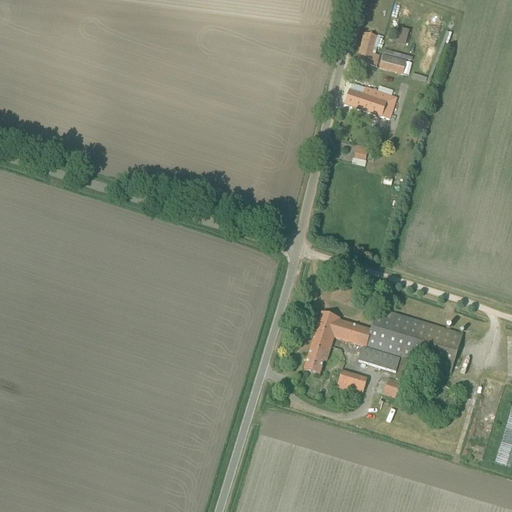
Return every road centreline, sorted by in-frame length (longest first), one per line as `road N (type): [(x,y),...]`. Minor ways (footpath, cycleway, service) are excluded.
road 1 (unclassified): [(297,249),(0,153)]
road 2 (unclassified): [(217,511),(297,249)]
road 3 (unclassified): [(297,249),(356,0)]
road 4 (track): [(511,317),(297,249)]
